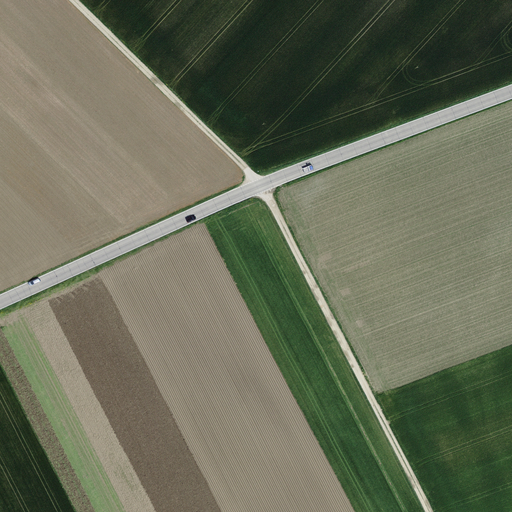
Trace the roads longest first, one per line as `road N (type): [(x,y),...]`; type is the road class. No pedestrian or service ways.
road 1 (track): [(432,511),(261,185),(71,0)]
road 2 (tertiary): [(511,91),(261,185),(0,302)]
